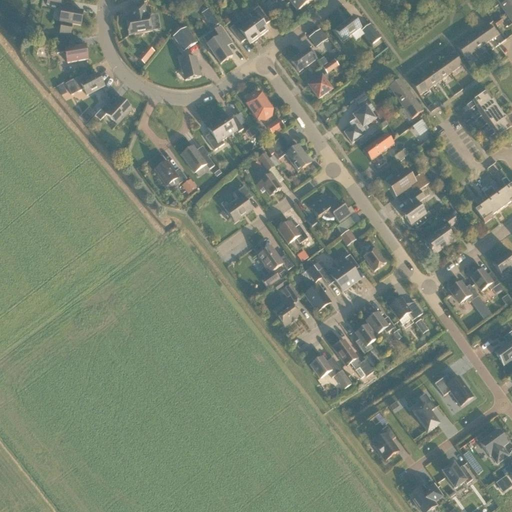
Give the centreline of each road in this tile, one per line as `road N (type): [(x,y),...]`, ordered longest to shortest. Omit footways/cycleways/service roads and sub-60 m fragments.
road 1 (residential): [(218,253),(337,168)]
road 2 (residential): [(425,290),(506,403)]
road 3 (residential): [(297,349),(409,268)]
road 4 (residential): [(337,168),(260,62)]
road 5 (residential): [(403,476),(506,403)]
road 6 (residential): [(409,268),(337,168)]
road 7 (residential): [(154,95),(142,124),(161,147),(185,128),(188,100)]
